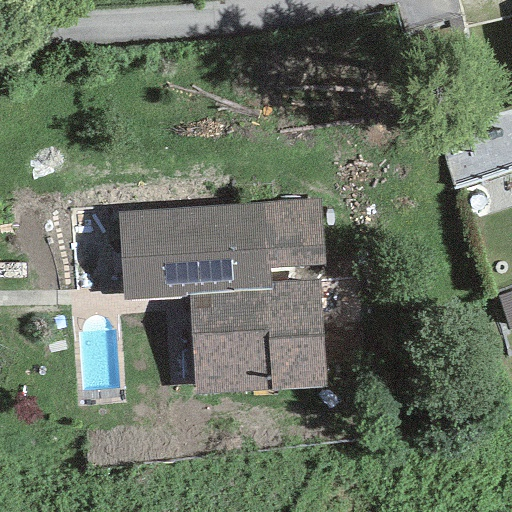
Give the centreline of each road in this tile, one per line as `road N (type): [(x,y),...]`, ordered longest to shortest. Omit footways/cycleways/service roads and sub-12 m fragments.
road 1 (unknown): [(415,511),(281,8)]
road 2 (residential): [(322,0),(0,36)]
